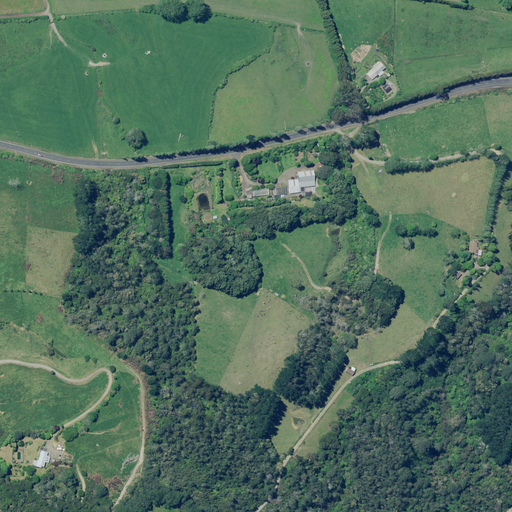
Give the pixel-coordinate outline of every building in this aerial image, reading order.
[(384,68),(379,63),(366,74),(371,80),(377,75),(379,77),(383,73),(381,71),(384,68)] [(299,193),(300,192),(300,190),(303,190),(302,187),(314,186),(314,181),(312,171),(296,172),(297,179),(294,180),(288,180),(289,187),(288,187),(289,194),(299,193)] [(273,188),(273,195),(276,195),(276,199),(280,199),(279,195),(285,194),(285,187),(273,188)] [(474,255),(478,255),(479,250),(478,250),(478,248),(475,247),(476,242),(469,241),(468,253),(474,253),(474,255)] [(460,274),(456,271),(452,276),(456,279),(460,274)] [(355,369),(351,367),(349,370),(346,368),(344,372),(351,376),(355,369)] [(49,457),(50,453),(41,451),(38,461),(37,460),(35,467),(40,468),(40,466),(44,467),(45,463),(49,463),(50,457),(49,457)]
